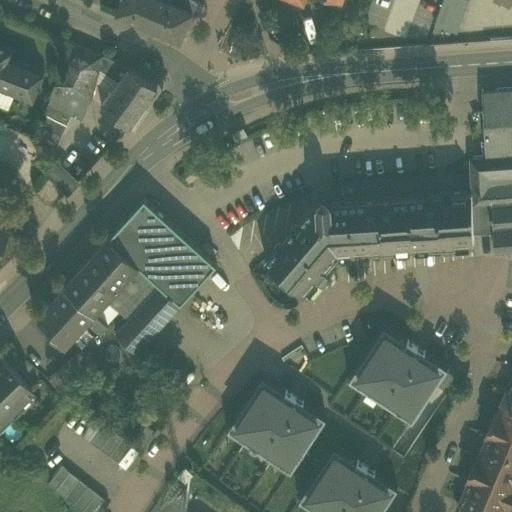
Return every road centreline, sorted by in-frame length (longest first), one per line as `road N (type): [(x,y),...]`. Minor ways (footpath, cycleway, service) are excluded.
road 1 (secondary): [(511,62),(298,79),(219,101)]
road 2 (residential): [(470,281),(480,366),(416,511)]
road 3 (residential): [(125,511),(190,418),(282,332)]
road 4 (residential): [(141,160),(230,247),(282,332)]
road 5 (secondary): [(141,160),(0,307)]
road 6 (residential): [(282,332),(384,290),(470,281)]
road 7 (residential): [(207,71),(35,0)]
